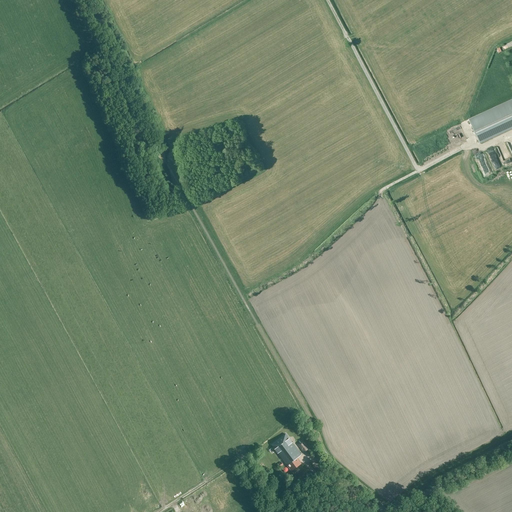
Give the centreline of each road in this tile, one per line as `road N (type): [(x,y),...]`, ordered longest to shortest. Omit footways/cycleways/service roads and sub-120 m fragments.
road 1 (track): [(494,144),(460,148),(419,172),(327,0)]
road 2 (unclassified): [(390,511),(511,450)]
road 3 (track): [(511,436),(427,480),(407,503)]
